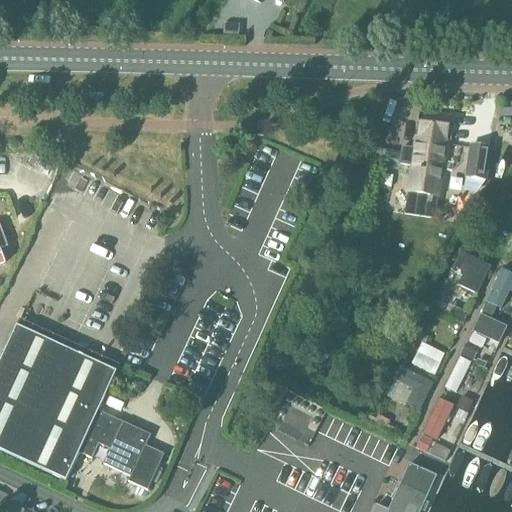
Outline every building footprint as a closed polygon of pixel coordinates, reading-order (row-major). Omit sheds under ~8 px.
[(439,196),(450,117),(419,113),(414,151),(402,149),(399,170),(406,171),(407,166),(411,167),(407,192),(439,196)] [(485,180),(490,149),(471,146),(466,177),(485,180)] [(460,256),(453,270),(466,276),(461,287),(477,295),(491,268),(462,253),(460,256)] [(511,274),(503,270),(488,302),(498,307),(503,309),(511,289),(511,274)] [(488,302),(483,312),(493,317),(498,307),(488,302)] [(456,311),(451,321),(462,327),(467,316),(456,311)] [(481,315),(474,332),(499,344),(507,327),(481,315)] [(122,424),(110,419),(110,417),(98,411),(110,384),(116,371),(14,327),(0,358),(0,452),(65,481),(78,452),(91,458),(97,443),(109,449),(102,465),(131,477),(128,483),(148,491),(164,454),(145,446),(150,435),(122,423),(122,424)] [(425,345),(428,338),(421,334),(417,342),(425,345)] [(435,378),(445,357),(423,345),(412,366),(435,378)] [(479,352),(466,346),(461,357),(473,363),(479,352)] [(454,393),(469,363),(458,357),(443,387),(454,393)] [(418,412),(432,383),(399,367),(392,381),(393,382),(385,396),(403,405),(404,404),(418,412)] [(468,414),(473,402),(461,397),(456,409),(468,414)] [(436,441),(453,406),(438,399),(421,433),(436,441)] [(458,410),(455,417),(464,421),(467,415),(458,410)] [(385,432),(390,422),(378,415),(376,419),(373,418),(370,424),(385,432)] [(442,461),(448,451),(419,437),(414,448),(442,461)] [(377,506),(374,511),(419,511),(421,510),(424,511),(427,503),(424,502),(427,497),(436,476),(437,473),(414,463),(413,465),(409,463),(399,484),(387,511),(377,506)] [(45,511),(47,511),(40,500),(20,511),(45,511)]
